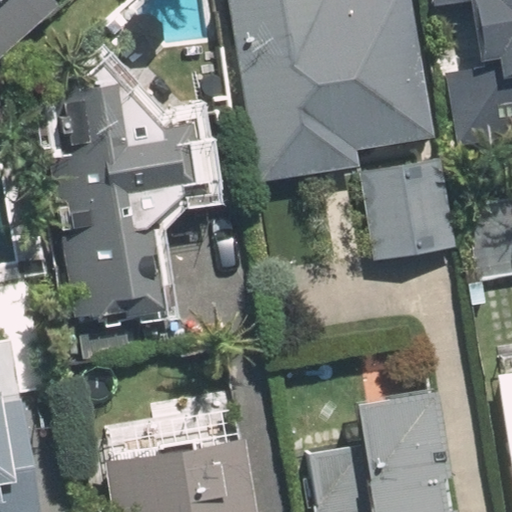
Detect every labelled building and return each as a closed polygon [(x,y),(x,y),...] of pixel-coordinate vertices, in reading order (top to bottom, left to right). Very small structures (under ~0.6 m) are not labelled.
[(0,0),(0,57),(52,10),(43,0),(0,0)] [(227,0),(257,187),(351,171),(348,154),(426,141),(402,0),(227,0)] [(511,134),(511,0),(429,0),(431,7),(464,1),(476,71),(441,76),(453,145),(511,134)] [(121,86),(99,63),(86,76),(33,84),(72,315),(94,313),(95,322),(160,311),(142,204),(202,193),(191,122),(160,127),(121,86)] [(435,168),(362,178),(375,264),(448,254),(435,168)] [(511,198),(471,206),(483,278),(511,273),(511,198)] [(138,346),(135,328),(76,338),(79,355),(138,346)] [(0,338),(0,511),(25,511),(4,338),(0,338)] [(511,377),(494,381),(511,486),(511,377)] [(335,407),(341,445),(293,451),(302,511),(437,511),(419,394),(335,407)] [(231,441),(226,407),(104,427),(110,461),(100,462),(108,511),(247,511),(236,440),(231,441)]
